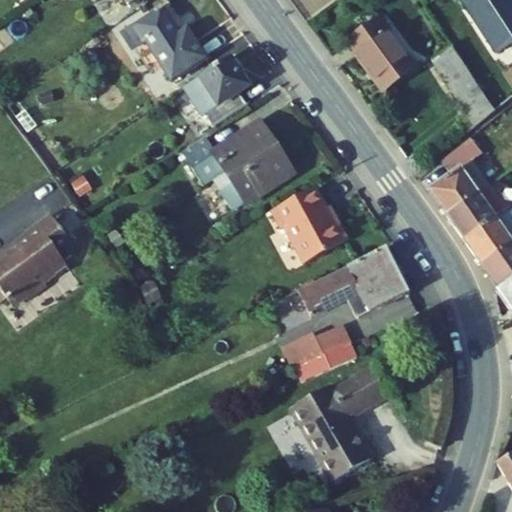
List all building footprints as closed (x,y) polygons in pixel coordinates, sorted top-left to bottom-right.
[(460,0),(491,47),(511,34),(511,35),(511,1),(511,0),(460,0)] [(146,42),(172,82),(208,59),(188,28),(178,34),(162,9),(123,35),(133,50),(146,42)] [(347,44),(383,93),(415,69),(379,20),(347,44)] [(432,60),(477,126),(497,113),(452,47),(432,60)] [(248,106),(240,94),(250,87),(231,57),(183,88),(202,118),(206,115),(214,128),(248,106)] [(237,210),(294,174),(261,122),(216,152),(208,139),(184,155),(204,187),(213,180),(232,209),(237,210)] [(511,152),(497,163),(506,175),(511,171),(511,152)] [(430,191),(448,216),(478,194),(469,181),(475,177),(471,171),(465,176),(461,169),(430,191)] [(281,230),(285,228),(304,265),(347,242),(336,220),(333,222),(315,188),(271,212),(281,230)] [(448,216),(465,241),(496,219),(478,194),(448,216)] [(465,241),(483,266),(511,244),(511,217),(507,211),(496,219),(465,241)] [(14,299),(15,295),(25,297),(28,301),(47,287),(45,283),(55,275),(57,277),(69,269),(59,255),(72,245),(52,217),(24,237),(25,237),(30,245),(23,250),(22,256),(14,255),(10,249),(0,255),(0,304),(7,300),(9,303),(14,299)] [(25,237),(10,249),(14,255),(22,256),(23,250),(30,245),(25,237)] [(493,281),(500,290),(511,281),(511,244),(483,266),(493,281)] [(409,294),(386,248),(301,290),(316,319),(332,312),(329,307),(333,305),(330,299),(346,290),(358,314),(364,317),(409,294)] [(511,281),(500,290),(498,292),(511,312),(511,281)] [(316,319),(301,290),(270,305),(283,331),(292,327),(294,330),(316,319)] [(15,295),(14,299),(9,303),(11,307),(25,297),(15,295)] [(297,335),(310,364),(324,357),(352,345),(338,316),(297,335)] [(352,345),(324,357),(330,372),(358,359),(352,345)] [(372,460),(349,420),(389,397),(373,369),(334,391),(333,388),(292,412),(334,483),(372,460)] [(511,488),(511,455),(497,464),(511,488)]
